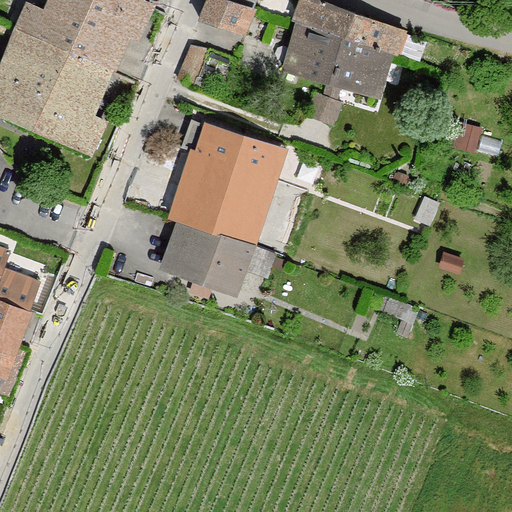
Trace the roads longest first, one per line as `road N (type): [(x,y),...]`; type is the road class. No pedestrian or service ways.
road 1 (unclassified): [(189,0),(95,233)]
road 2 (unclassified): [(95,233),(0,465)]
road 3 (unclassified): [(381,0),(511,41)]
